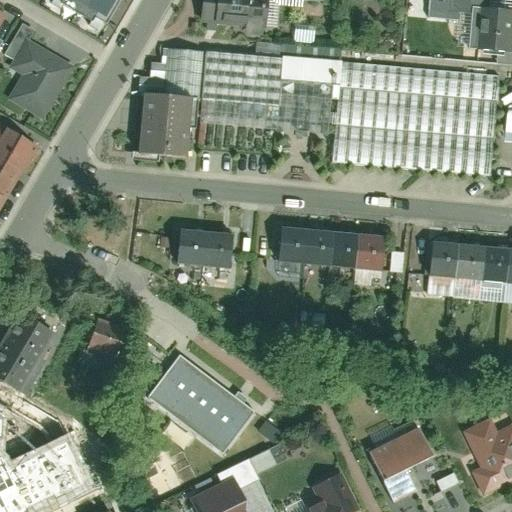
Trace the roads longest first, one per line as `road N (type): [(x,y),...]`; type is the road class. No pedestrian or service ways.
road 1 (residential): [(379,511),(325,413),(149,302),(6,251)]
road 2 (residential): [(511,218),(51,176)]
road 3 (tertiary): [(51,176),(158,0)]
